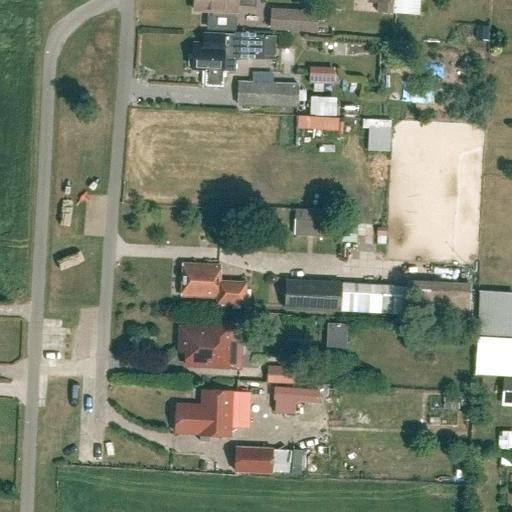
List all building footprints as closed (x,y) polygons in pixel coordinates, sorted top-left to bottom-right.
[(193,0),(193,11),(235,13),(235,0),(193,0)] [(395,14),(395,0),(376,0),(375,12),(395,14)] [(315,32),(316,13),(285,11),(284,30),(315,32)] [(246,58),(247,36),(202,34),(202,43),(192,43),(191,55),(187,55),(187,66),(190,66),(190,71),(234,73),(234,58),(246,58)] [(275,59),(276,37),(249,36),(249,58),(275,59)] [(334,67),(310,66),(309,83),(333,84),(334,67)] [(296,108),(297,85),(236,82),(235,105),(296,108)] [(304,96),(304,114),(330,115),(330,96),(304,96)] [(385,150),(385,119),(361,119),(361,150),(385,150)] [(326,237),(327,211),(294,209),(292,236),(326,237)] [(342,226),(341,242),(356,243),(357,227),(342,226)] [(244,305),(245,283),(218,282),(218,266),(182,264),(180,297),(216,298),(215,304),(244,305)] [(282,309),(339,312),(340,283),(284,280),(282,309)] [(460,309),(460,282),(414,281),(413,308),(460,309)] [(511,294),(480,293),(478,333),(510,335),(511,311),(511,294)] [(229,368),(241,369),(243,325),(231,325),(205,323),(205,329),(179,327),(178,353),(185,353),(185,366),(229,368)] [(347,325),(327,324),(326,347),(346,348),(347,325)] [(495,377),(497,344),(474,342),(472,375),(495,377)] [(293,384),(294,367),(267,366),(266,383),(293,384)] [(511,378),(502,378),(501,404),(511,405),(511,378)] [(320,389),(275,386),(273,412),(294,414),(295,400),(319,402),(320,389)] [(229,437),(231,392),(207,391),(207,406),(175,405),(175,410),(172,411),(171,419),(174,421),(174,433),(199,435),(229,437)] [(458,396),(442,396),(442,408),(458,408),(458,396)] [(501,436),(498,436),(498,449),(511,448),(511,432),(501,432),(501,436)] [(271,474),(272,449),(234,447),(233,472),(271,474)]
